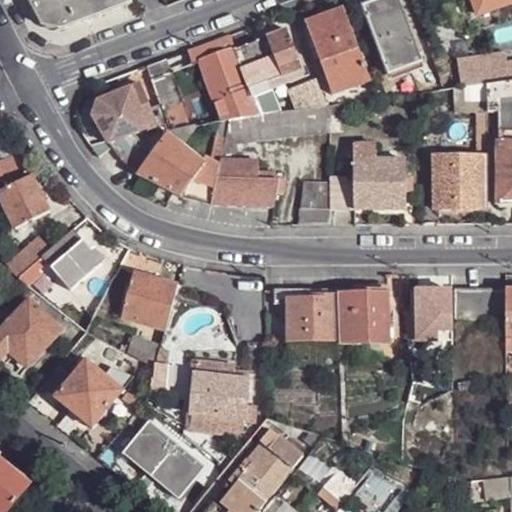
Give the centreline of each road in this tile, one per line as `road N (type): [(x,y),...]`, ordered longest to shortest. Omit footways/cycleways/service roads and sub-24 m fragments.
road 1 (residential): [(25,86),(103,199),(141,225),(244,250),(511,254)]
road 2 (residential): [(258,0),(25,86)]
road 3 (residential): [(0,407),(121,511)]
